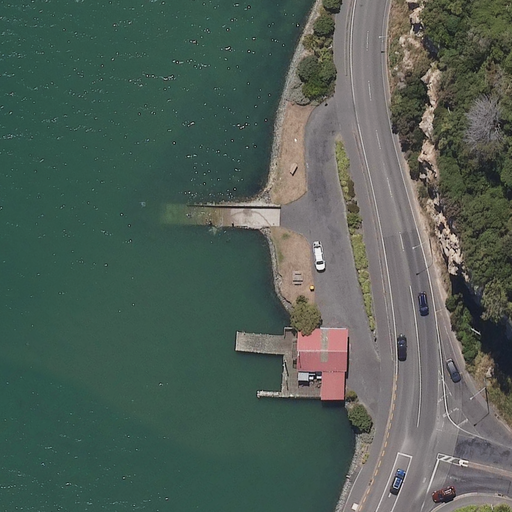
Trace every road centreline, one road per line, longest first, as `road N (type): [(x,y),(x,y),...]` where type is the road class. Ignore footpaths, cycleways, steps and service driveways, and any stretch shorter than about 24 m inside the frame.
road 1 (secondary): [(374,0),(371,99),(412,288)]
road 2 (tertiary): [(412,288),(435,322),(461,391),(511,447)]
road 3 (secondary): [(412,288),(420,387),(413,449)]
